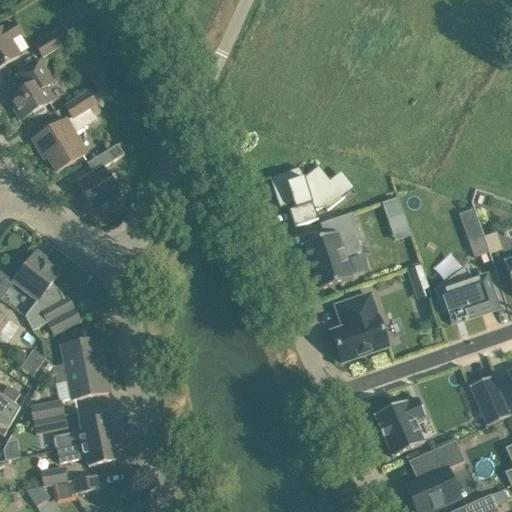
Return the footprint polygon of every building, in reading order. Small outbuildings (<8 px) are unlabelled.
[(92,2),(90,0),(68,0),(75,12),(92,2)] [(41,59),(89,31),(81,18),(34,46),(41,59)] [(5,30),(3,28),(0,30),(0,67),(20,56),(10,40),(21,34),(15,24),(5,30)] [(32,114),(33,116),(40,112),(39,110),(54,100),(46,88),(53,84),(39,61),(17,74),(25,89),(8,99),(21,121),(32,114)] [(96,105),(89,109),(94,118),(101,113),(99,109),(105,105),(103,101),(105,99),(111,96),(106,87),(91,96),(96,105)] [(72,119),(89,109),(96,105),(91,96),(89,92),(65,106),(72,119)] [(44,152),(57,172),(86,154),(74,134),(67,122),(66,120),(33,140),(41,154),(44,152)] [(94,211),(102,205),(120,195),(104,168),(123,156),(117,146),(87,164),(93,174),(77,183),(81,190),(84,196),(85,196),(94,211)] [(266,180),(266,182),(270,180),(280,209),(293,204),(295,209),(289,211),(295,228),(318,221),(315,211),(325,208),(328,211),(344,198),(343,197),(353,189),(341,173),(330,182),(318,167),(304,179),(302,174),(300,169),(283,175),(266,180)] [(386,218),(403,212),(398,199),(381,205),(386,218)] [(301,246),(317,292),(352,280),(344,257),(359,252),(354,237),(358,236),(351,215),(320,225),(325,238),(301,246)] [(473,259),(488,254),(483,237),(479,226),(464,232),(473,259)] [(496,233),(483,237),(488,256),(502,252),(496,233)] [(33,331),(48,323),(41,311),(64,299),(60,291),(51,285),(62,271),(45,258),(43,260),(35,253),(12,283),(37,302),(25,317),(33,331)] [(442,280),(461,269),(453,254),(433,264),(442,280)] [(502,263),(511,292),(511,262),(504,265),(504,263),(502,263)] [(412,285),(426,281),(421,267),(407,271),(412,285)] [(446,314),(450,326),(482,315),(480,311),(496,305),(486,277),(472,282),(467,267),(434,291),(442,315),(446,314)] [(0,271),(0,293),(5,296),(14,278),(0,271)] [(48,323),(74,310),(67,297),(64,299),(41,311),(48,323)] [(331,333),(341,364),(388,347),(378,317),(372,319),(364,297),(335,307),(343,329),(331,333)] [(48,323),(54,336),(80,322),(74,310),(48,323)] [(0,332),(8,321),(0,314),(0,332)] [(45,372),(41,379),(56,376),(105,367),(102,354),(100,355),(97,338),(61,346),(64,365),(54,367),(45,359),(39,368),(45,372)] [(33,351),(26,360),(39,368),(45,359),(33,351)] [(20,369),(32,377),(36,380),(41,379),(45,372),(39,368),(26,360),(20,369)] [(56,376),(58,385),(61,403),(71,401),(71,402),(108,394),(105,378),(107,378),(105,367),(56,376)] [(431,380),(436,394),(465,384),(460,370),(431,380)] [(470,387),(488,427),(510,417),(492,377),(470,387)] [(2,396),(15,404),(21,395),(8,387),(2,396)] [(0,417),(11,424),(21,408),(15,404),(2,396),(0,394),(0,417)] [(374,417),(379,428),(378,429),(383,440),(384,439),(393,458),(425,444),(415,423),(426,418),(418,399),(407,404),(406,402),(374,417)] [(30,409),(32,422),(63,416),(61,403),(30,409)] [(63,416),(32,422),(35,436),(66,430),(63,416)] [(54,439),(57,452),(95,444),(119,439),(117,426),(112,427),(110,417),(80,423),(82,433),(54,439)] [(95,444),(57,452),(59,465),(87,460),(89,468),(119,461),(117,451),(122,450),(119,439),(95,444)] [(405,488),(415,511),(429,511),(451,503),(444,488),(453,484),(447,470),(464,463),(455,442),(411,461),(419,481),(405,488)] [(67,484),(64,469),(41,474),(44,489),(67,484)] [(75,495),(104,489),(101,475),(72,481),(72,483),(75,495)] [(36,508),(50,499),(43,488),(26,492),(36,508)] [(497,511),(490,496),(462,508),(464,511),(497,511)]
